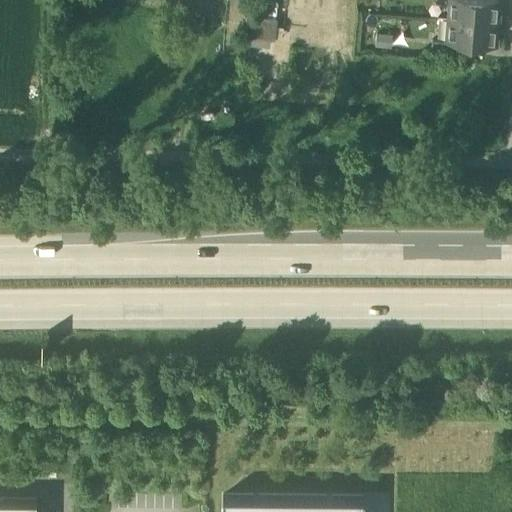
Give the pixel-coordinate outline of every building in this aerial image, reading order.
[(450,0),(449,19),(499,23),(499,18),(497,14),(497,0),(450,0)] [(499,23),(449,19),(447,42),(468,44),(494,46),(495,31),(499,29),(499,23)] [(467,55),(468,44),(433,41),(432,52),(467,55)] [(36,511),(36,499),(0,498),(0,511),(36,511)] [(363,511),(363,498),(222,498),(221,511),(363,511)]
